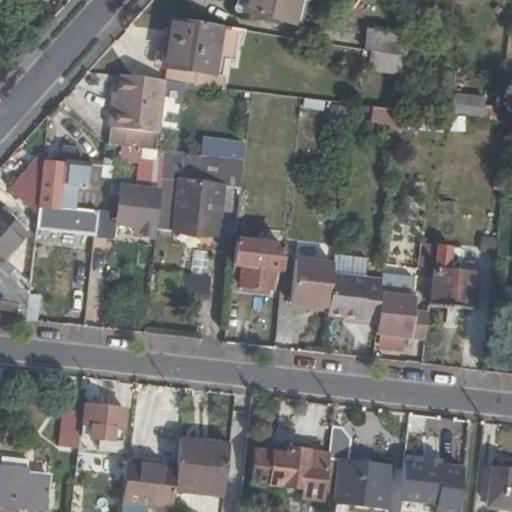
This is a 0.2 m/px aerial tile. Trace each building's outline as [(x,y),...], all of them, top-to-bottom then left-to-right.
[(295,0),(247,0),(246,9),(291,21),(295,0)] [(299,23),(304,0),(295,0),(291,21),(299,23)] [(449,0),(448,14),(464,15),(464,0),(449,0)] [(220,25),(172,17),(163,65),(210,74),(214,55),(220,25)] [(235,27),(220,25),(214,55),(229,58),(235,27)] [(377,50),(407,55),(409,36),(370,31),(368,49),(377,50)] [(375,67),(406,71),(407,55),(377,50),(375,67)] [(161,153),(166,123),(173,83),(155,81),(129,78),(125,101),(123,111),(117,110),(113,128),(116,130),(112,147),(161,153)] [(179,125),(186,85),(173,83),(166,123),(179,125)] [(451,113),(495,118),(498,97),(454,92),(451,113)] [(333,117),(350,119),(351,103),(335,101),(333,117)] [(401,115),(402,109),(373,106),(372,120),(379,120),(379,127),(400,129),(400,128),(401,115)] [(414,117),(401,115),(400,128),(412,129),(414,117)] [(14,186),(39,211),(45,159),(46,153),(42,153),(14,186)] [(244,186),(247,162),(211,158),(209,169),(185,166),(177,229),(218,234),(224,184),(244,186)] [(97,234),(104,166),(94,165),(45,159),(39,211),(38,218),(37,227),(97,234)] [(121,193),(119,210),(118,222),(155,227),(159,188),(122,183),(121,193)] [(111,209),(119,210),(121,193),(113,193),(111,209)] [(31,229),(35,224),(9,200),(5,204),(31,229)] [(0,262),(31,290),(35,244),(24,242),(22,268),(7,255),(31,229),(5,204),(0,209),(0,262)] [(256,225),(240,223),(238,240),(255,242),(256,225)] [(218,234),(177,229),(176,245),(217,249),(218,234)] [(484,249),(498,251),(500,237),(485,236),(484,249)] [(255,242),(238,240),(235,264),(233,285),(240,285),(275,290),(277,270),(282,270),(284,246),(255,242)] [(378,320),(382,290),(383,276),(367,275),(369,255),(336,252),(335,261),(331,304),(330,311),(363,315),(362,319),(378,320)] [(331,304),(335,261),(299,257),(295,300),(331,304)] [(29,313),(31,290),(0,262),(0,285),(5,290),(3,306),(18,307),(18,312),(29,313)] [(477,310),(481,273),(437,268),(433,305),(477,310)] [(428,336),(430,310),(416,308),(417,293),(382,290),(378,320),(377,332),(428,336)] [(126,411),(85,406),(85,413),(82,439),(129,444),(130,429),(124,429),(126,411)] [(82,439),(85,413),(65,411),(61,448),(80,450),(82,439)] [(345,428),(334,427),(330,456),(330,460),(342,461),(338,506),(352,508),(352,511),(372,511),(373,509),(389,511),(394,465),(351,460),(352,440),(345,428)] [(181,443),(178,469),(175,491),(226,496),(231,450),(181,443)] [(271,488),(281,489),(305,491),(309,453),(288,451),(288,456),(274,454),(271,488)] [(271,488),(274,454),(257,453),(253,485),(271,488)] [(330,460),(330,456),(309,453),(305,491),(281,489),(280,497),(325,502),(330,460)] [(0,491),(0,504),(47,510),(51,481),(31,478),(33,460),(4,458),(0,491)] [(445,462),(407,458),(406,465),(444,470),(445,462)] [(178,469),(129,462),(125,505),(173,511),(175,491),(178,469)] [(444,470),(406,465),(400,511),(460,511),(465,472),(444,470)] [(488,507),(511,510),(511,468),(493,466),(488,507)]
